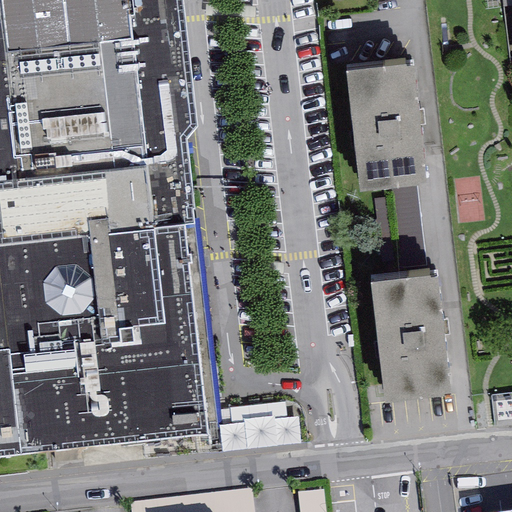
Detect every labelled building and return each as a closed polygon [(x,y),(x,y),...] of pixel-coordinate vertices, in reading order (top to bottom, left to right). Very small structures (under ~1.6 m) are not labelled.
[(0,0),(0,460),(208,440),(188,268),(191,268),(190,259),(187,260),(183,228),(192,227),(191,214),(194,212),(185,143),(197,130),(183,0),(0,0)] [(412,69),(347,76),(361,198),(426,190),(412,69)] [(436,281),(370,288),(383,406),(449,399),(436,281)] [(304,511),(330,511),(328,490),(302,493),(304,511)] [(257,511),(257,491),(215,494),(215,511),(257,511)]
